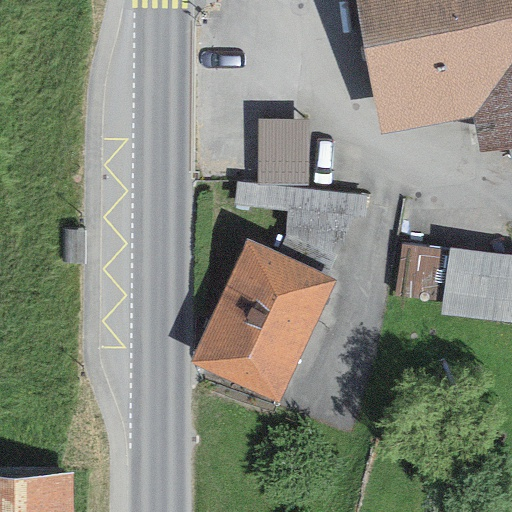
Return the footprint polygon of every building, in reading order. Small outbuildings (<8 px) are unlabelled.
[(511,137),(511,0),(358,0),(381,125),(479,108),(486,142),(511,137)] [(256,117),(257,182),(309,181),(308,116),(256,117)] [(257,182),(239,180),(233,226),(280,232),(279,242),(339,250),(344,209),(360,211),(362,197),(257,182)] [(337,278),(251,237),(192,360),(278,401),(337,278)] [(511,253),(402,241),(395,291),(441,296),(440,312),(511,319),(511,253)] [(0,511),(70,511),(70,466),(0,466),(0,511)]
